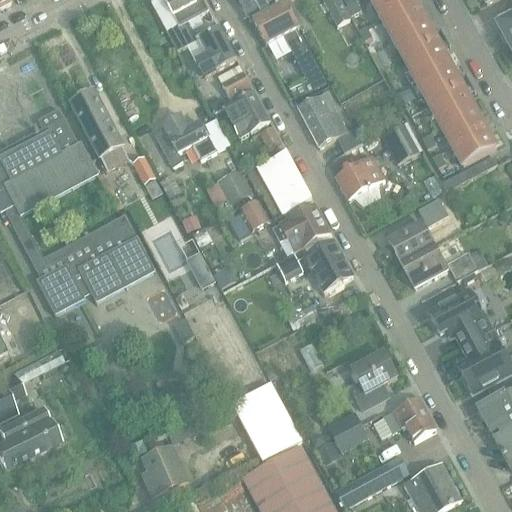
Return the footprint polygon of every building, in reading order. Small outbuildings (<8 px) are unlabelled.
[(0,0),(0,12),(10,7),(6,0),(0,0)] [(177,54),(178,54),(178,53),(196,44),(193,39),(188,30),(187,27),(209,15),(201,0),(162,0),(164,5),(162,7),(164,11),(166,10),(176,28),(172,30),(166,33),(177,54)] [(235,0),(249,25),(252,23),(281,9),(276,0),(235,0)] [(338,30),(348,47),(359,41),(338,0),(335,0),(323,6),(336,31),(338,30)] [(342,0),(348,10),(358,5),(355,0),(342,0)] [(374,0),(371,2),(382,23),(415,5),(411,0),(374,0)] [(290,4),(285,7),(291,18),(299,32),(303,29),(290,4)] [(382,23),(394,44),(426,27),(415,5),(382,23)] [(281,9),(252,23),(266,50),(284,40),(292,54),(298,66),(311,59),(305,47),(297,33),(299,32),(291,18),(285,7),(281,9)] [(347,12),(351,20),(362,14),(358,7),(347,12)] [(511,20),(498,28),(510,50),(511,48),(511,20)] [(215,27),(193,39),(196,44),(218,32),(215,27)] [(394,44),(406,65),(438,48),(426,27),(394,44)] [(359,34),(365,45),(372,40),(367,30),(359,34)] [(178,53),(178,54),(187,49),(204,80),(235,63),(218,32),(196,44),(178,53)] [(438,48),(406,65),(417,86),(449,69),(438,48)] [(417,87),(429,107),(460,90),(449,69),(417,87)] [(319,73),(306,80),(307,83),(313,94),(314,95),(327,88),(319,73)] [(230,103),(251,92),(242,77),(222,88),(230,103)] [(307,83),(290,92),(296,103),(313,94),(307,83)] [(429,107),(440,128),(472,111),(460,90),(429,107)] [(252,95),(222,112),(232,129),(239,143),(250,137),(269,126),(252,95)] [(72,109),(106,173),(127,162),(93,97),(72,109)] [(325,97),(297,113),(318,153),(346,137),(325,97)] [(221,99),(208,106),(213,115),(226,108),(221,99)] [(404,109),(410,119),(420,114),(415,103),(404,109)] [(472,111),(440,128),(452,149),(485,131),(475,113),(473,114),(472,111)] [(0,215),(0,216),(5,214),(40,283),(36,285),(54,320),(84,304),(82,298),(88,295),(95,308),(156,277),(137,241),(135,242),(124,220),(42,262),(32,241),(21,220),(98,180),(81,147),(77,149),(59,113),(37,125),(44,138),(0,161),(0,160),(0,215)] [(164,136),(155,141),(172,171),(182,166),(177,158),(191,151),(199,165),(215,157),(199,127),(187,133),(180,121),(162,131),(164,136)] [(382,139),(397,169),(420,157),(404,127),(382,139)] [(260,137),(274,163),(286,157),(271,131),(260,137)] [(485,131),(452,149),(464,171),(496,153),(485,131)] [(423,143),(428,153),(429,153),(436,149),(430,139),(423,143)] [(286,157),(274,163),(247,178),(259,200),(260,199),(274,224),(311,204),(286,157)] [(433,162),(439,172),(446,168),(440,158),(433,162)] [(442,187),(446,195),(498,169),(493,160),(442,187)] [(142,162),(131,167),(142,188),(153,183),(142,162)] [(370,193),(385,185),(372,162),(336,181),(348,205),(368,194),(369,196),(371,195),(370,193)] [(228,180),(217,186),(220,192),(229,210),(252,198),(243,180),(240,174),(228,180)] [(160,186),(169,202),(181,196),(172,179),(160,186)] [(418,214),(428,233),(448,222),(438,203),(418,214)] [(259,205),(239,215),(251,238),(271,228),(259,205)] [(273,233),(280,246),(287,242),(295,256),(329,237),(314,210),(295,220),(296,221),(273,233)] [(197,217),(183,222),(187,233),(201,229),(197,217)] [(388,244),(401,269),(433,251),(420,227),(388,244)] [(334,246),(304,262),(324,298),(353,281),(334,246)] [(433,251),(401,269),(414,293),(446,275),(433,251)] [(432,297),(476,273),(467,257),(446,268),(455,284),(432,297)] [(229,261),(219,266),(226,280),(236,275),(229,261)] [(276,270),(285,286),(302,277),(293,261),(276,270)] [(207,273),(194,280),(201,293),(214,286),(207,273)] [(239,325),(254,317),(239,289),(225,297),(239,325)] [(471,294),(428,317),(440,338),(446,335),(450,342),(456,339),(462,350),(487,336),(481,325),(486,323),(483,318),(487,316),(485,312),(481,314),(471,294)] [(291,318),(298,331),(319,319),(312,307),(291,318)] [(182,347),(193,342),(184,323),(173,329),(182,347)] [(316,335),(296,344),(307,367),(326,358),(316,335)] [(499,347),(495,350),(487,336),(462,350),(470,363),(464,366),(467,373),(461,377),(472,398),(511,376),(511,370),(504,355),(507,353),(505,350),(502,352),(499,347)] [(349,391),(362,415),(388,401),(383,390),(397,382),(384,357),(351,375),(357,387),(349,391)] [(0,428),(16,420),(14,416),(10,409),(25,401),(13,376),(0,382),(0,428)] [(231,408),(245,436),(262,466),(266,464),(302,444),(270,387),(234,407),(231,408)] [(485,408),(478,412),(511,474),(511,392),(485,407),(485,408)] [(383,421),(392,437),(405,430),(414,446),(436,434),(419,402),(383,421)] [(228,407),(167,434),(170,440),(173,448),(235,422),(228,407)] [(0,435),(5,446),(0,448),(0,472),(2,477),(59,448),(40,411),(0,432),(0,435)] [(327,431),(334,443),(361,429),(354,416),(327,431)] [(361,429),(334,443),(342,456),(368,441),(361,429)] [(316,436),(310,440),(316,451),(326,445),(323,439),(316,436)] [(317,453),(326,470),(340,463),(331,445),(317,453)] [(142,462),(150,481),(144,484),(152,501),(189,486),(180,464),(173,449),(142,462)] [(335,511),(302,451),(242,481),(258,511),(335,511)] [(378,473),(335,496),(343,511),(346,511),(387,491),(408,480),(398,462),(378,473)] [(412,484),(404,488),(416,511),(445,511),(460,504),(442,469),(412,484)]
